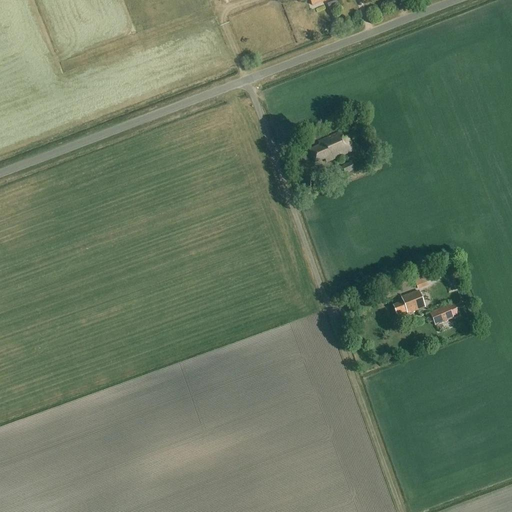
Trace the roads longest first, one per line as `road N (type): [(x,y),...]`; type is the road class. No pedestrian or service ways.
road 1 (unclassified): [(0,177),(463,0)]
road 2 (track): [(244,84),(402,511)]
